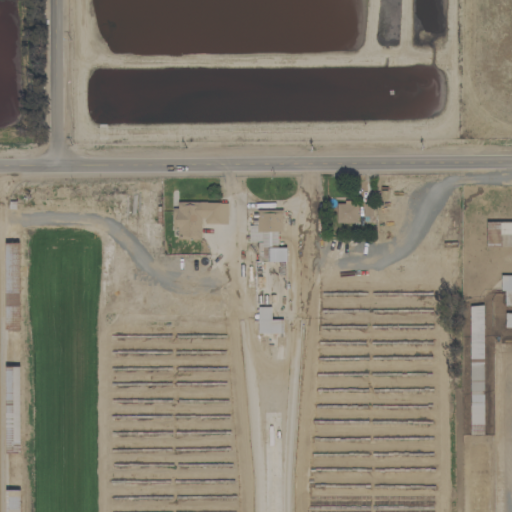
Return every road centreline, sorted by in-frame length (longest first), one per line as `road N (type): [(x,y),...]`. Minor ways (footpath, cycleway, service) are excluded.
road 1 (residential): [(55,165),(511,161)]
road 2 (residential): [(54,0),(55,165)]
